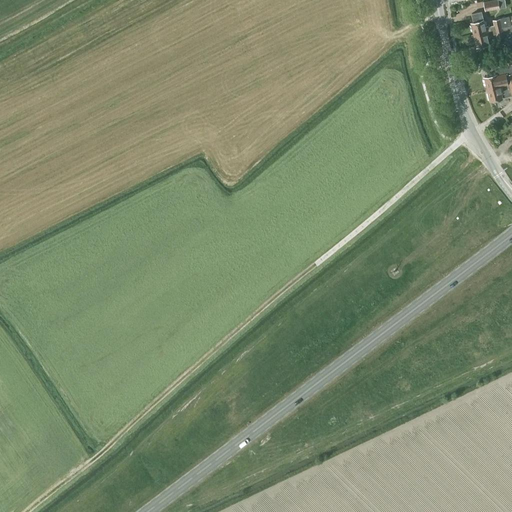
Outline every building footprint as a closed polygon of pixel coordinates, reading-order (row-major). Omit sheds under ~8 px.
[(500,8),(498,0),(489,0),(483,1),(485,11),(500,8)] [(508,26),(511,23),(511,14),(493,19),(494,25),(488,26),(488,25),(485,26),(484,19),(471,22),(474,34),(508,26)] [(499,44),(511,41),(511,35),(511,34),(511,23),(508,26),(502,27),(474,34),(477,46),(489,43),(488,36),(490,36),(490,35),(497,33),(499,44)] [(496,74),(484,77),(487,88),(511,82),(511,67),(511,65),(509,57),(492,61),(493,68),(495,68),(496,74)] [(511,82),(487,88),(490,100),(503,97),(502,96),(511,94),(511,82)]
